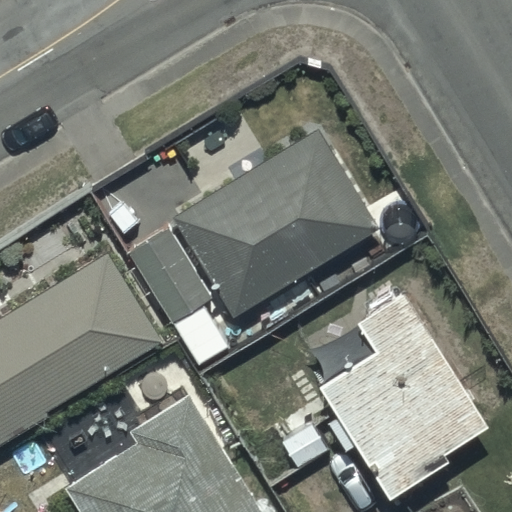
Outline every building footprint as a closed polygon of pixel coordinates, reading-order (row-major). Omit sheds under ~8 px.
[(169,221),(123,248),(167,319),(185,308),(198,330),(213,321),(201,302),(211,296),(225,318),(369,232),(306,127),(164,213),(169,221)] [(0,434),(154,340),(98,249),(0,308),(0,434)] [(479,418),(399,287),(350,317),(367,345),(311,379),(379,491),(440,454),(435,445),(479,418)] [(250,343),(203,367),(221,404),(268,379),(250,343)] [(126,438),(56,480),(75,511),(260,511),(186,387),(119,427),(126,438)] [(279,395),(231,419),(250,456),(297,431),(279,395)]
